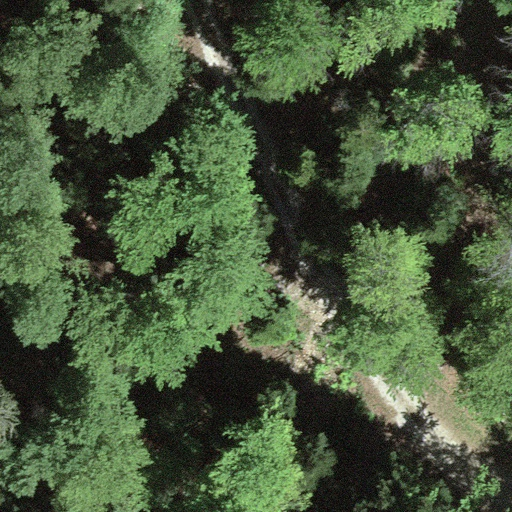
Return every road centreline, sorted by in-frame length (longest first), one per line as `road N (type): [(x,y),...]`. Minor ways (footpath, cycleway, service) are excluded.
road 1 (track): [(197,0),(220,68),(280,188),(400,382),(446,431)]
road 2 (track): [(498,0),(446,431)]
